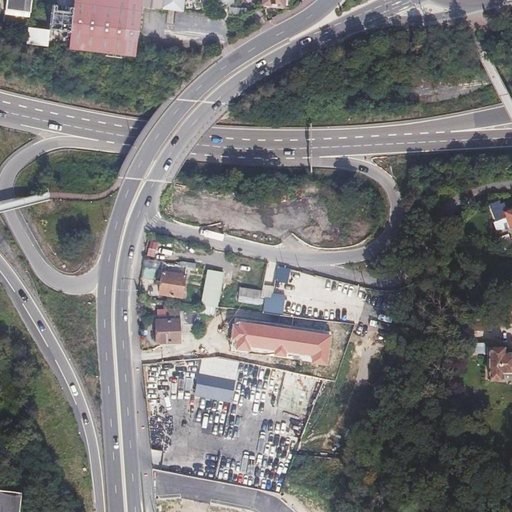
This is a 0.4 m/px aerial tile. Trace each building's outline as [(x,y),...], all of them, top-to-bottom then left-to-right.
[(6,0),(5,11),(29,14),(29,13),(31,0),(6,0)] [(68,50),(100,53),(101,44),(103,33),(106,0),(74,0),(74,4),(73,8),(71,29),(70,33),(70,38),(68,50)] [(100,53),(121,56),(123,43),(128,4),(128,0),(106,0),(103,33),(101,44),(100,53)] [(121,56),(135,57),(141,7),(141,6),(141,0),(128,0),(128,4),(123,43),(121,56)] [(141,0),(141,6),(141,7),(159,9),(160,0),(141,0)] [(160,0),(159,9),(159,10),(177,12),(177,0),(214,0),(219,6),(227,7),(233,2),(233,0),(260,0),(260,5),(283,8),(283,0),(160,0)] [(66,37),(70,38),(70,33),(71,29),(73,8),(69,8),(68,12),(56,10),(57,6),(52,6),(49,31),(47,47),(52,48),(53,35),(52,35),(52,31),(67,33),(66,37)] [(28,29),(26,40),(26,45),(47,47),(49,31),(28,29)] [(511,205),(505,207),(503,200),(499,201),(497,197),(486,201),(498,235),(506,233),(509,242),(511,241),(511,205)] [(185,266),(163,263),(161,281),(163,282),(161,294),(181,297),(185,266)] [(277,266),(273,280),(286,283),(290,269),(277,266)] [(207,269),(201,303),(216,304),(222,271),(207,269)] [(260,298),(262,289),(241,285),(239,294),(260,298)] [(281,312),(283,293),(270,291),(270,295),(262,294),(262,310),(281,312)] [(233,316),(234,309),(216,306),(215,314),(233,316)] [(254,325),(256,311),(234,309),(233,316),(232,323),(254,325)] [(199,323),(198,311),(169,312),(170,320),(156,320),(156,331),(159,330),(159,343),(180,342),(180,320),(184,320),(184,324),(199,323)] [(339,352),(342,322),(312,318),(308,349),(339,352)] [(492,330),(492,322),(470,322),(471,331),(492,330)] [(484,343),(483,343),(476,343),(476,353),(484,352),(484,353),(489,353),(489,378),(499,377),(500,379),(511,378),(511,352),(503,352),(503,344),(493,344),(493,342),(484,343)] [(202,360),(199,372),(236,379),(238,360),(216,357),(207,357),(202,360)] [(236,379),(199,372),(195,395),(232,402),(236,379)] [(313,381),(284,374),(277,405),(305,412),(313,381)] [(0,489),(0,511),(19,511),(22,492),(0,489)]
